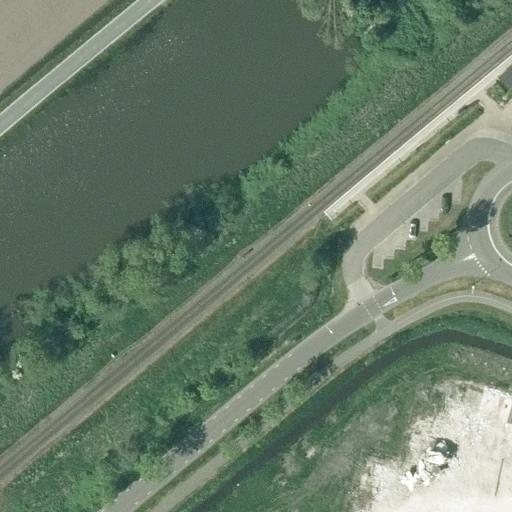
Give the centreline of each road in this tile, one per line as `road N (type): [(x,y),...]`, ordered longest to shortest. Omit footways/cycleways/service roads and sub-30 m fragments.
road 1 (tertiary): [(115,511),(302,356),(393,295),(484,251)]
road 2 (unclassified): [(0,128),(154,0)]
